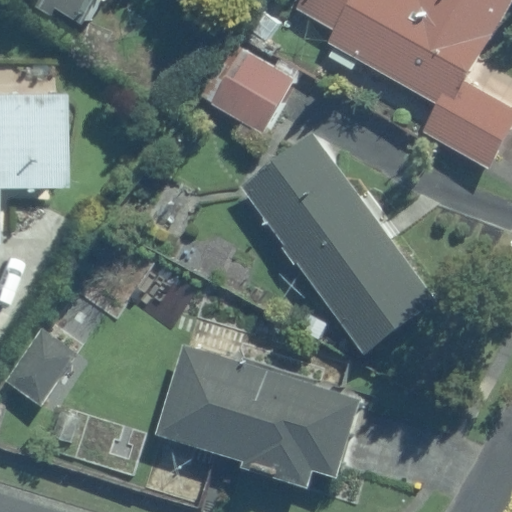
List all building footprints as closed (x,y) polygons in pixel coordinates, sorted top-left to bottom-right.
[(46,0),(52,3),(46,13),(64,23),(69,14),(95,28),(110,1),(122,8),(126,0),(46,0)] [(511,107),(479,90),(511,25),(511,0),(309,0),(303,12),(345,33),(337,49),(441,104),(426,131),(502,171),(511,150),(511,107)] [(264,147),(303,80),(250,50),(218,105),(249,123),(243,135),(264,147)] [(0,193),(62,194),(63,99),(0,98),(0,193)] [(374,361),(446,307),(324,140),(251,193),(374,361)] [(350,478),(373,403),(201,350),(173,442),(328,490),(334,473),(350,478)]
